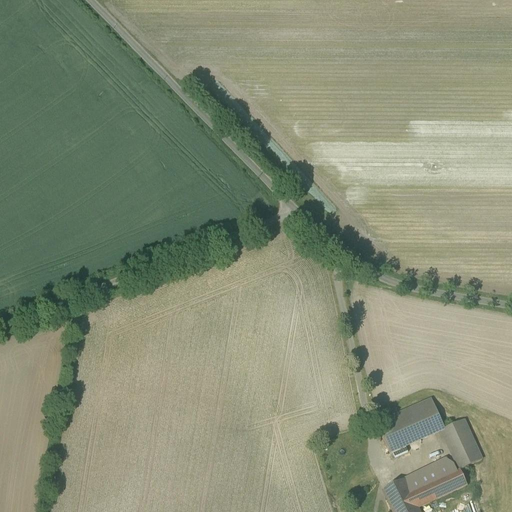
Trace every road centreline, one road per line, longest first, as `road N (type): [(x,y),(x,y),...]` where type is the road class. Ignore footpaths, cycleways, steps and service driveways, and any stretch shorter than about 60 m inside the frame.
road 1 (unclassified): [(0,315),(296,205)]
road 2 (unclassified): [(96,0),(296,205)]
road 3 (unclassified): [(350,254),(338,279),(376,455)]
road 4 (unclassified): [(350,254),(412,286),(511,304)]
